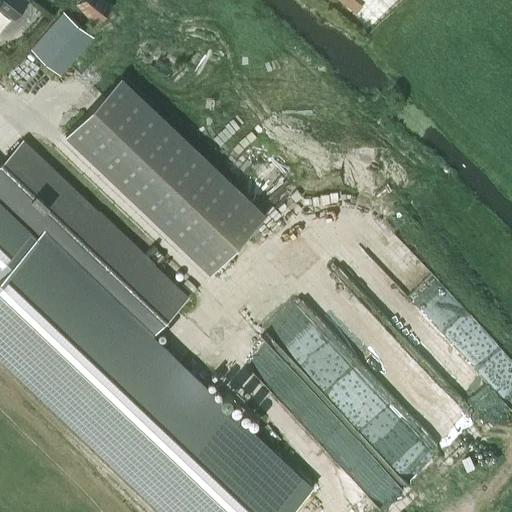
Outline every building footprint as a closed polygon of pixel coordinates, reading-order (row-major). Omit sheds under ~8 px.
[(0,0),(0,6),(14,17),(27,1),(26,0),(0,0)] [(78,0),(74,4),(96,23),(113,3),(109,0),(78,0)] [(32,51),(59,74),(91,36),(64,13),(32,51)] [(121,76),(66,134),(210,271),(265,212),(121,76)] [(0,165),(0,204),(33,236),(144,341),(188,294),(24,140),(0,165)] [(0,270),(4,267),(33,236),(0,204),(0,270)] [(265,218),(249,235),(258,243),(274,226),(265,218)] [(319,511),(32,240),(0,273),(0,352),(168,511),(319,511)]
